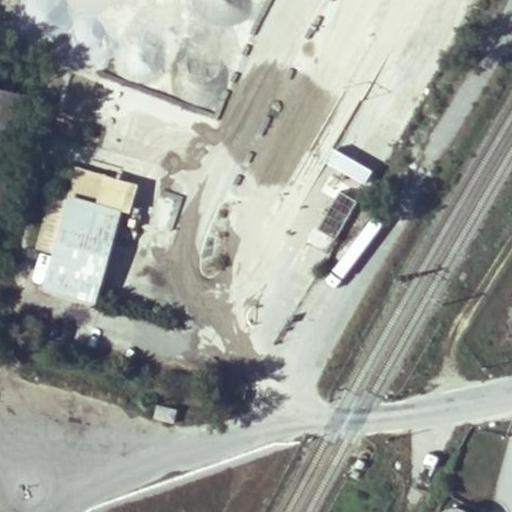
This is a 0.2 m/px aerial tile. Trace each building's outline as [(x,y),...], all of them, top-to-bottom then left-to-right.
[(396,0),(387,19),(407,29),(421,3),(415,0),(396,0)] [(0,203),(24,94),(0,88),(0,203)] [(76,196),(126,211),(135,182),(84,167),(76,196)] [(319,230),(337,239),(357,200),(340,190),(319,230)] [(58,255),(76,196),(60,191),(42,250),(58,255)] [(106,279),(126,211),(76,196),(58,255),(55,265),(106,279)] [(106,279),(55,265),(50,284),(99,299),(106,279)]
